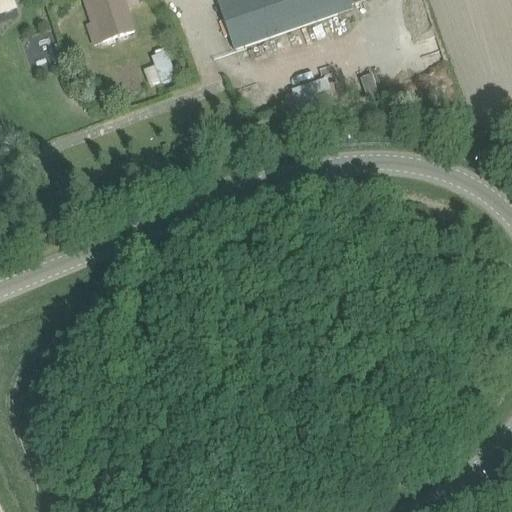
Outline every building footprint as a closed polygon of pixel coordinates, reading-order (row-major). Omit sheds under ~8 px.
[(0,0),(0,1),(5,14),(12,11),(7,0),(0,0)] [(123,0),(88,0),(103,42),(134,32),(123,0)] [(227,0),(218,3),(228,33),(235,52),(352,11),(351,7),(366,1),(365,0),(227,0)] [(155,68),(161,83),(162,85),(177,79),(167,53),(152,59),(155,68)] [(301,118),(337,107),(328,79),(292,90),(301,118)]
